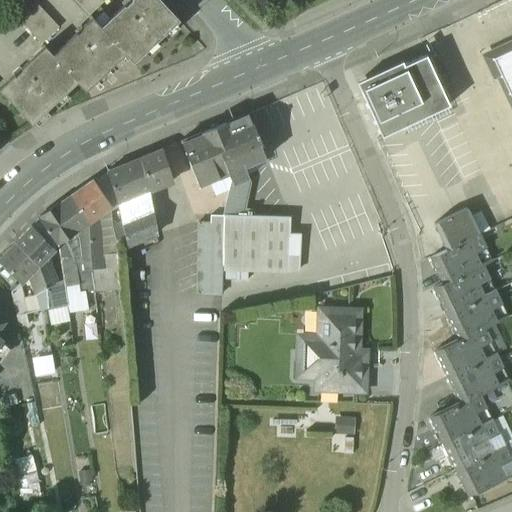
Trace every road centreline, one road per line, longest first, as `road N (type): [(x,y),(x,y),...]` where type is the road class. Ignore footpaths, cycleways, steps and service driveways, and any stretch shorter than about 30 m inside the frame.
road 1 (residential): [(325,40),(394,221),(413,355),(385,511)]
road 2 (tertiary): [(248,72),(49,165),(0,205)]
